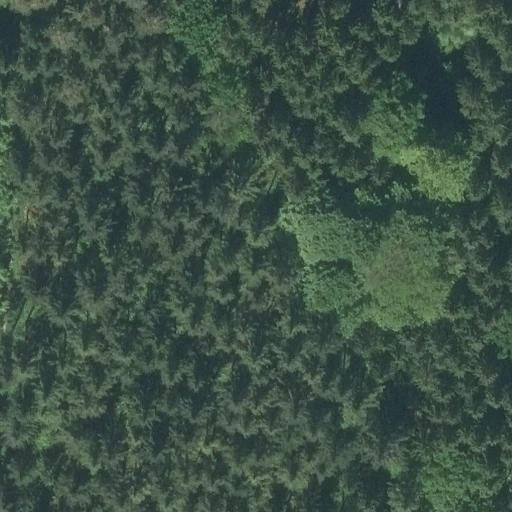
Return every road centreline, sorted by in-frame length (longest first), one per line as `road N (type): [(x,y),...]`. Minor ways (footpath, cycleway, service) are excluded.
road 1 (track): [(188,0),(460,511)]
road 2 (unknown): [(14,0),(14,182),(0,354)]
road 3 (track): [(490,511),(511,323)]
